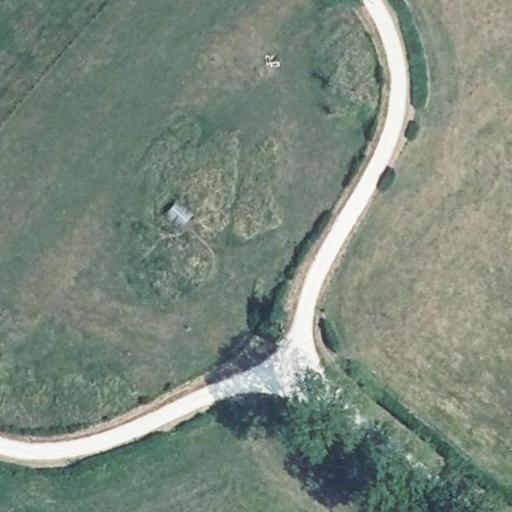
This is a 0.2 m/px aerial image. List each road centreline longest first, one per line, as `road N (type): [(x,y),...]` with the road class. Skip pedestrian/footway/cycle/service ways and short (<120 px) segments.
road 1 (track): [(0,445),(27,453),(126,433),(293,360),(305,304),(386,147),(397,104),(396,51),(371,0)]
road 2 (residential): [(472,511),(293,360)]
